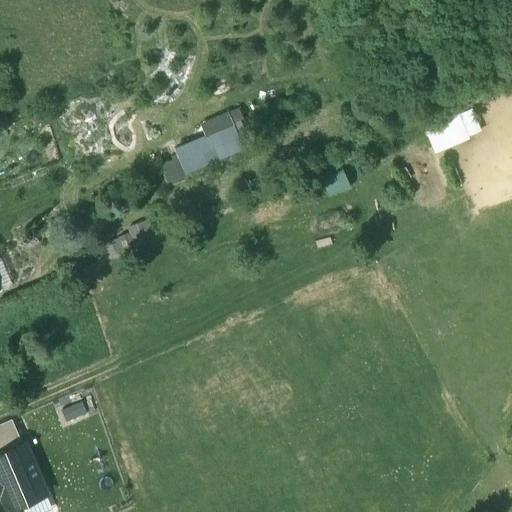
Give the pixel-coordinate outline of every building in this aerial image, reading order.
[(482,131),(472,108),(424,129),(436,154),(470,139),(469,137),(482,131)] [(179,152),(188,173),(243,149),(227,113),(197,126),(201,137),(177,147),(179,152)] [(191,177),(188,173),(179,152),(159,161),(168,185),(191,177)] [(343,171),(321,179),(327,194),(349,186),(343,171)] [(138,242),(153,237),(147,217),(132,221),(138,242)] [(12,420),(0,424),(0,453),(22,444),(12,420)] [(22,444),(0,453),(0,493),(1,493),(8,510),(46,494),(25,443),(22,444)]
